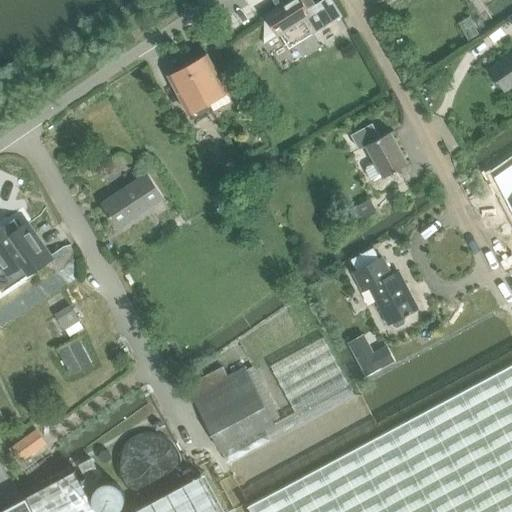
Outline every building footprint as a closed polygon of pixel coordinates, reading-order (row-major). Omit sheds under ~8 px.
[(278,7),(265,14),(277,33),(278,33),(287,48),(312,33),(313,34),(342,16),(332,0),(321,0),(308,8),(302,0),(288,0),(284,3),(282,0),(276,0),(274,1),(278,7)] [(511,53),(490,69),(495,75),(495,81),(499,88),(503,87),(506,91),(511,86),(511,53)] [(207,54),(189,64),(210,102),(228,92),(207,54)] [(213,108),(210,102),(189,64),(169,75),(193,119),(213,108)] [(195,144),(197,130),(184,122),(181,124),(192,145),(195,144)] [(372,122),(352,133),(359,149),(366,145),(375,161),(367,165),(366,170),(370,178),(375,180),(382,176),(383,177),(408,163),(390,131),(379,136),(372,122)] [(234,164),(222,171),(230,184),(242,177),(234,164)] [(118,228),(164,198),(148,173),(101,203),(118,228)] [(221,175),(211,181),(220,197),(231,191),(221,175)] [(370,198),(348,211),(355,224),(377,212),(370,198)] [(0,262),(6,272),(22,261),(28,271),(51,256),(28,223),(18,230),(13,223),(4,229),(2,227),(0,228),(0,229),(1,231),(0,231),(0,262)] [(374,248),(352,259),(357,269),(354,271),(363,289),(369,286),(388,323),(390,321),(392,325),(396,326),(404,323),(405,319),(403,315),(405,314),(405,315),(410,313),(410,312),(417,308),(409,291),(408,291),(397,271),(391,274),(382,256),(379,258),(374,248)] [(72,306),(56,315),(64,329),(80,320),(72,306)] [(350,343),(366,374),(394,359),(387,346),(374,353),(364,335),(350,343)] [(323,336),(270,366),(295,411),(223,452),(228,462),(356,394),(323,336)] [(79,337),(58,349),(71,374),(93,362),(79,337)] [(511,511),(511,363),(249,504),(252,511),(511,511)] [(191,395),(221,451),(274,422),(245,366),(228,375),(223,366),(190,383),(195,393),(191,395)] [(46,443),(36,428),(9,447),(19,462),(46,443)] [(89,484),(102,477),(91,458),(79,464),(89,484)] [(220,511),(201,477),(134,511),(97,511),(76,470),(0,509),(0,511),(220,511)] [(114,511),(117,511),(120,509),(122,506),(124,503),(124,500),(125,497),(124,494),(124,491),(122,488),(120,486),(117,483),(113,482),(110,481),(106,481),(103,482),(101,483),(98,485),(96,487),(94,490),(93,494),(93,497),(93,501),(94,504),(96,507),(98,510),(101,511),(102,511),(114,511)]
